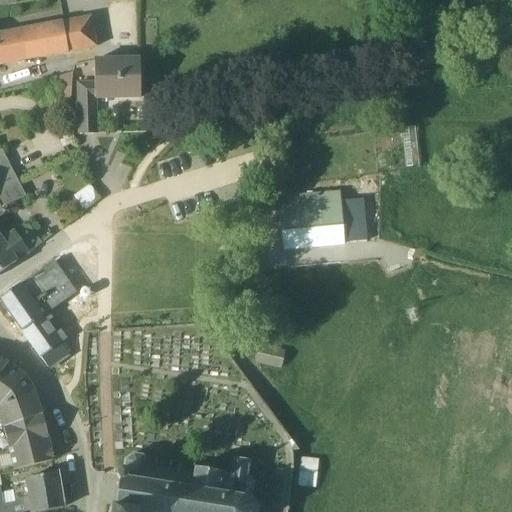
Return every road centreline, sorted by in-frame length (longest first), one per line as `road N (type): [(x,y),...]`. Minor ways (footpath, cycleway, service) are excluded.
road 1 (track): [(403,71),(182,132),(140,168),(131,203)]
road 2 (residential): [(250,167),(102,216),(0,286)]
road 3 (residential): [(0,330),(62,404),(76,467),(72,511)]
